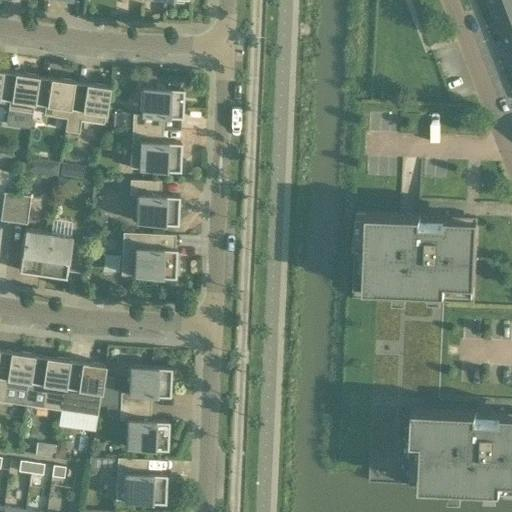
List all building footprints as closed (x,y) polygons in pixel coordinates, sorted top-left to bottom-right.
[(511,0),(509,0),(491,7),(500,31),(511,26),(511,0)] [(511,53),(511,26),(500,31),(509,54),(511,53)] [(37,74),(1,69),(0,74),(0,96),(9,98),(7,109),(31,112),(37,74)] [(72,79),(37,74),(31,112),(32,112),(33,102),(45,103),(43,114),(66,117),(64,130),(65,130),(72,79)] [(72,79),(65,130),(78,132),(80,119),(103,123),(109,85),(72,79)] [(131,126),(157,128),(157,115),(181,116),(182,88),(140,86),(139,113),(132,113),(131,126)] [(156,140),(157,128),(131,126),(130,167),(179,169),(180,141),(156,140)] [(35,159),(27,158),(25,170),(36,172),(37,162),(35,159)] [(9,160),(8,169),(23,171),(25,162),(16,161),(9,160)] [(62,163),(60,174),(69,175),(70,164),(62,163)] [(58,177),(56,189),(68,191),(70,178),(58,177)] [(154,194),(154,180),(129,179),(129,193),(136,194),(134,221),(176,223),(178,195),(154,194)] [(0,220),(12,222),(16,194),(4,192),(0,220)] [(16,194),(12,222),(25,223),(28,196),(16,194)] [(511,411),(438,408),(443,291),(474,292),(478,215),(398,212),(357,210),(353,287),(378,288),(369,466),(368,482),(511,488),(511,411)] [(43,255),(40,273),(65,276),(66,269),(80,272),(84,244),(70,242),(72,224),(53,221),(51,232),(49,231),(45,255),(43,255)] [(18,269),(40,273),(43,255),(45,255),(49,231),(24,228),(18,269)] [(88,231),(88,243),(100,243),(100,231),(88,231)] [(151,247),(152,233),(122,231),(120,273),(174,276),(175,248),(151,247)] [(32,353),(0,347),(0,399),(3,400),(5,387),(27,390),(32,353)] [(68,358),(32,353),(27,390),(28,390),(30,380),(41,382),(40,392),(44,393),(42,406),(60,409),(68,358)] [(68,358),(60,409),(96,414),(104,363),(68,358)] [(119,405),(144,406),(145,393),(169,394),(170,366),(128,364),(127,391),(120,391),(119,405)] [(144,419),(144,406),(119,405),(118,418),(126,419),(124,446),(166,448),(167,420),(144,419)] [(56,441),(54,456),(63,457),(65,442),(56,441)] [(141,472),(142,458),(116,456),(114,499),(164,501),(165,473),(141,472)] [(18,470),(30,472),(31,461),(20,460),(18,470)] [(31,461),(30,472),(42,474),(43,463),(31,461)] [(53,464),(51,475),(63,477),(64,466),(53,464)]
